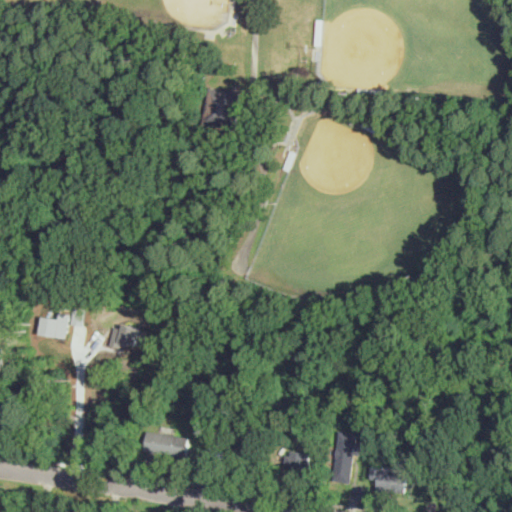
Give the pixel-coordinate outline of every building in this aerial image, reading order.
[(325,20),(324,46),(317,46),(319,19),(325,20)] [(237,122),(236,130),(205,125),(210,87),(241,91),(237,122)] [(386,90),(386,96),(360,94),(361,88),(386,90)] [(378,133),(378,134),(360,125),(363,119),(381,128),(378,133)] [(295,159),(290,171),(284,169),(285,165),(291,151),(297,153),(295,159)] [(71,313),(61,312),(61,317),(42,315),(41,334),(70,336),(71,313)] [(120,322),(112,346),(127,351),(130,343),(140,346),(145,330),(120,322)] [(322,427),(319,440),(291,435),(293,422),(322,427)] [(365,441),(363,454),(357,453),(352,482),(334,480),(342,430),(360,432),(359,440),(365,441)] [(192,438),(189,458),(147,452),(148,450),(150,432),(192,438)] [(233,437),(230,456),(228,460),(214,457),(214,454),(211,453),(215,434),(233,437)] [(269,440),(266,464),(248,461),(248,458),(244,457),(245,449),(249,450),(250,438),(269,440)] [(313,453),(311,473),(291,470),(291,465),(286,464),(288,454),(293,455),(294,450),(313,453)] [(410,472),(407,492),(379,488),(380,479),(373,478),(376,462),(385,463),(385,468),(410,472)]
